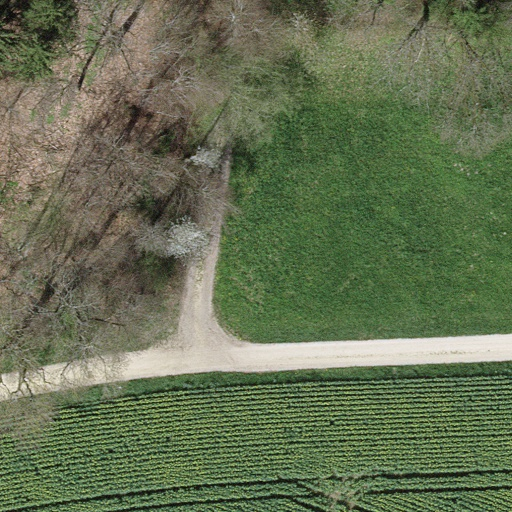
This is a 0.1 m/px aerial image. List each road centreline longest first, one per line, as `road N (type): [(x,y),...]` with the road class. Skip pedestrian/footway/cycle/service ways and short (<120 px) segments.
road 1 (track): [(0,404),(205,375),(511,359)]
road 2 (track): [(205,375),(225,82),(252,0)]
